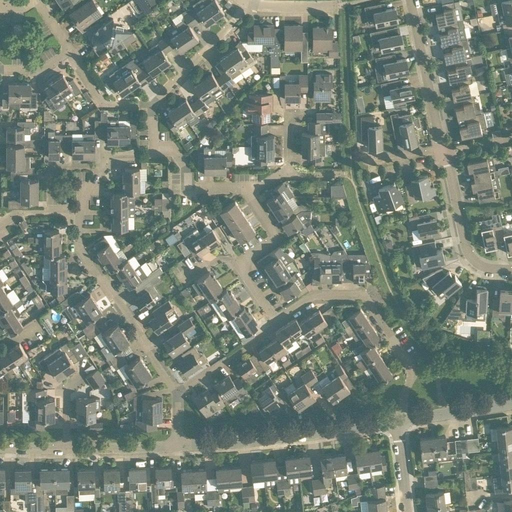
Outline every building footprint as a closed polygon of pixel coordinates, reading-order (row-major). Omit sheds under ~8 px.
[(82,27),(97,17),(92,9),(97,6),(92,0),(90,0),(70,14),(75,21),(76,20),(82,27)] [(224,13),(215,0),(202,0),(206,5),(215,19),(224,13)] [(498,13),(503,12),(511,10),(511,0),(496,0),(497,2),(495,2),(498,13)] [(453,1),(441,4),(443,13),(435,14),(437,25),(446,23),(457,21),(457,20),(455,21),(452,8),(455,7),(453,1)] [(395,8),(385,9),(382,10),(381,3),(364,7),(367,19),(374,18),(376,25),(397,20),(395,8)] [(195,9),(189,13),(196,23),(202,19),(205,25),(215,19),(206,5),(197,11),(195,9)] [(506,23),(502,24),(503,30),(511,28),(511,10),(503,12),(506,23)] [(175,25),(176,26),(189,45),(198,39),(190,27),(196,23),(189,13),(183,17),(184,19),(175,25)] [(94,45),(95,46),(96,48),(106,42),(107,43),(109,42),(112,43),(112,46),(112,47),(132,33),(123,31),(124,27),(116,26),(115,28),(112,27),(113,19),(97,29),(96,30),(95,31),(94,32),(94,33),(93,34),(93,35),(92,36),(92,37),(92,39),(92,40),(92,41),(93,42),(93,44),(94,45)] [(441,44),(450,42),(461,40),(466,39),(464,26),(459,27),(457,21),(446,23),(448,32),(439,34),(441,44)] [(247,42),(242,42),(246,49),(248,51),(262,51),(262,53),(271,53),(271,66),(271,73),(280,73),(280,66),(279,53),(279,42),(279,34),(273,34),(273,28),(273,25),(262,25),(262,27),(254,27),(254,33),(247,33),(247,42)] [(307,62),(307,37),(301,37),(301,25),(293,25),(292,27),(284,28),(284,49),(301,50),(301,62),(307,62)] [(171,34),(169,35),(163,39),(170,49),(176,46),(180,51),(189,45),(176,26),(169,31),(171,34)] [(338,43),(331,43),(331,27),(313,27),(313,51),(329,51),(329,57),(338,57),(338,43)] [(388,36),(386,28),(369,32),(372,45),(380,43),(381,50),(403,46),(400,33),(388,36)] [(511,28),(503,30),(505,37),(508,36),(511,47),(511,46),(511,28)] [(152,54),(161,68),(170,62),(164,53),(170,49),(163,39),(157,43),(161,48),(152,54)] [(466,39),(461,40),(450,42),(451,51),(443,53),(445,63),(454,61),(465,58),(463,46),(468,45),(466,39)] [(228,53),(237,67),(241,72),(255,62),(246,49),(241,52),(237,47),(228,53)] [(237,67),(228,53),(219,59),(227,71),(221,75),(228,85),(234,81),(232,78),(241,72),(237,67)] [(141,71),(148,81),(155,76),(153,74),(161,68),(152,54),(142,61),(147,67),(141,71)] [(375,57),(376,65),(377,70),(385,68),(387,76),(408,71),(405,58),(393,61),(392,54),(375,57)] [(449,81),(458,80),(469,77),(472,76),(470,64),(472,63),(470,57),(465,58),(454,61),(455,70),(447,71),(449,81)] [(122,75),(131,88),(139,83),(141,86),(148,81),(141,71),(133,59),(127,63),(131,69),(122,75)] [(211,73),(202,79),(211,93),(215,98),(224,92),(222,89),(228,85),(221,75),(215,79),(211,73)] [(313,80),(313,96),(321,96),(321,93),(330,93),(329,84),(332,84),(332,74),(315,74),(315,80),(313,80)] [(62,75),(53,81),(63,95),(72,89),(76,95),(81,91),(73,79),(68,83),(62,75)] [(122,94),(131,88),(122,75),(113,81),(111,78),(106,82),(113,92),(118,89),(122,94)] [(279,75),(279,90),(284,90),(284,99),(299,99),(299,90),(307,90),(307,75),(299,75),(299,82),(285,82),(285,75),(279,75)] [(453,100),(461,98),(473,96),(473,95),(471,96),(468,84),(471,83),(469,77),(458,80),(459,88),(451,90),(453,100)] [(211,93),(202,79),(193,85),(201,97),(195,101),(202,112),(208,108),(206,104),(215,98),(211,93)] [(406,104),(405,99),(414,97),(411,84),(398,86),(397,79),(380,83),(383,96),(390,94),(392,101),(393,107),(406,104)] [(63,95),(53,81),(44,87),(49,95),(44,98),(53,111),(58,107),(54,101),(63,95)] [(8,100),(19,100),(19,83),(8,83),(8,93),(2,93),(2,107),(8,107),(8,100)] [(30,83),(19,83),(19,100),(19,107),(36,107),(36,93),(30,93),(30,83)] [(250,95),(249,96),(249,102),(246,102),(246,110),(252,110),(252,119),(269,119),(269,95),(250,95)] [(465,117),(480,114),(483,113),(475,114),(472,102),(475,102),(473,96),(461,98),(463,107),(455,109),(457,119),(465,117)] [(186,99),(177,106),(186,119),(190,126),(205,116),(202,112),(195,101),(190,105),(186,99)] [(186,119),(177,106),(167,112),(171,117),(166,121),(173,131),(178,128),(177,125),(186,119)] [(492,110),(484,111),(486,125),(493,124),(492,110)] [(321,122),(326,122),(331,122),(331,113),(316,113),(316,122),(321,122)] [(390,114),(394,135),(401,133),(404,145),(417,143),(410,113),(398,116),(397,113),(390,114)] [(483,113),(480,114),(465,117),(467,126),(459,128),(461,137),(465,137),(465,139),(475,137),(475,134),(482,133),(481,132),(480,127),(486,126),(483,113)] [(360,116),(361,136),(368,135),(369,148),(382,147),(381,125),(373,126),(373,116),(360,116)] [(83,134),(83,139),(83,157),(94,157),(94,137),(101,137),(101,120),(94,120),(94,134),(83,134)] [(107,143),(118,143),(118,125),(118,120),(101,120),(101,137),(107,137),(107,143)] [(129,125),(118,125),(118,143),(129,143),(129,137),(136,137),(136,120),(129,120),(129,125)] [(6,139),(17,139),(22,139),(24,139),(24,133),(29,133),(29,127),(34,127),(34,121),(17,121),(17,127),(6,127),(6,139)] [(321,122),(316,122),(308,122),(308,133),(301,133),(301,144),(324,144),(324,133),(321,133),(321,122)] [(267,135),(267,123),(254,123),(254,136),(257,136),(257,147),(273,146),(273,135),(267,135)] [(48,148),(48,157),(60,157),(60,151),(66,151),(66,134),(63,134),(59,134),(55,134),(55,131),(48,131),(48,139),(48,141),(48,148)] [(72,134),(66,134),(66,151),(72,151),(72,157),(83,157),(83,139),(72,139),(72,134)] [(24,139),(22,139),(17,139),(17,145),(6,145),(6,156),(24,156),(24,146),(34,146),(34,139),(24,139)] [(324,144),(301,144),(301,155),(308,155),(308,161),(321,161),(321,155),(324,155),(324,144)] [(251,154),(251,157),(254,157),(254,164),(267,164),(267,158),(273,158),(273,146),(257,147),(251,147),(251,154)] [(197,153),(198,166),(203,166),(204,173),(215,173),(215,156),(215,148),(203,148),(203,153),(197,153)] [(225,156),(215,156),(215,173),(226,173),(226,166),(232,166),(232,148),(225,148),(225,156)] [(17,173),(22,174),(22,173),(27,173),(34,173),(34,167),(29,167),(29,156),(24,156),(6,156),(6,167),(17,167),(17,173)] [(470,181),(470,182),(495,177),(493,170),(489,171),(486,158),(480,160),(480,157),(470,159),(470,162),(466,162),(468,172),(472,171),(474,181),(470,181)] [(122,180),(139,180),(139,168),(125,168),(125,172),(122,172),(122,180)] [(20,180),(20,191),(38,191),(38,179),(27,179),(27,173),(22,173),(22,174),(17,173),(10,173),(10,180),(20,180)] [(405,185),(408,203),(416,202),(415,197),(422,195),(422,196),(435,193),(432,179),(428,180),(427,174),(418,176),(418,178),(413,179),(414,183),(405,185)] [(478,200),(480,200),(499,196),(497,189),(493,190),(490,178),(495,177),(470,182),(472,191),(476,190),(478,200)] [(139,180),(122,180),(123,188),(125,188),(125,192),(127,192),(127,193),(139,193),(139,180)] [(287,200),(292,196),(293,195),(287,186),(286,187),(282,182),(272,189),(275,194),(266,200),(272,209),(287,200)] [(380,194),(373,197),(378,212),(386,210),(385,207),(403,201),(398,188),(396,189),(394,183),(387,185),(378,188),(379,191),(380,194)] [(331,197),(346,196),(342,184),(330,184),(331,197)] [(8,208),(22,208),(27,208),(27,202),(38,202),(38,191),(20,191),(20,200),(8,199),(8,208)] [(125,192),(113,192),(113,196),(111,197),(111,205),(127,204),(127,193),(127,192),(125,192)] [(287,213),(290,217),(296,213),(296,214),(301,210),(298,205),(293,209),(287,200),(272,209),(279,218),(287,213)] [(255,231),(241,211),(235,201),(220,211),(220,212),(240,241),(255,231)] [(113,216),(128,216),(127,204),(111,205),(111,213),(113,213),(113,216)] [(220,212),(220,211),(216,206),(206,213),(210,219),(220,212)] [(297,227),(300,231),(310,224),(310,210),(301,210),(296,214),(296,213),(290,217),(282,223),(288,233),(297,227)] [(433,219),(429,220),(419,222),(418,215),(408,217),(411,230),(418,228),(420,238),(439,234),(436,223),(434,224),(433,219)] [(128,216),(113,216),(113,220),(111,221),(111,229),(128,229),(128,216)] [(23,228),(27,225),(23,219),(19,222),(23,228)] [(310,224),(301,231),(305,236),(314,230),(310,224)] [(507,253),(501,224),(480,228),(482,238),(481,238),(480,238),(482,247),(483,247),(484,246),(484,249),(496,246),(495,241),(504,239),(507,253)] [(501,224),(507,253),(511,252),(511,231),(503,233),(501,224)] [(204,230),(200,233),(210,247),(220,240),(219,240),(224,236),(217,226),(212,229),(212,228),(206,232),(204,230)] [(35,243),(44,243),(61,242),(61,234),(59,234),(58,230),(44,230),(44,231),(42,231),(36,231),(35,231),(35,243)] [(199,254),(210,247),(200,233),(195,235),(193,231),(182,239),(194,257),(199,253),(199,254)] [(177,240),(173,233),(165,238),(170,245),(177,240)] [(102,262),(116,253),(105,237),(94,244),(98,250),(97,250),(99,254),(97,255),(102,262)] [(140,242),(144,248),(149,244),(146,239),(140,242)] [(410,245),(410,246),(413,245),(416,260),(419,259),(421,267),(444,262),(442,249),(434,250),(434,248),(435,248),(434,241),(434,240),(410,245)] [(61,251),(61,242),(44,243),(44,255),(50,255),(59,255),(59,254),(59,251),(61,251)] [(149,244),(144,248),(147,252),(152,249),(149,244)] [(11,250),(15,255),(23,255),(17,246),(11,250)] [(270,275),(289,262),(280,248),(270,255),(273,260),(264,265),(270,275)] [(7,249),(2,253),(5,258),(11,254),(7,249)] [(123,262),(122,262),(116,253),(102,262),(106,269),(108,267),(111,271),(116,267),(115,267),(123,262)] [(64,254),(59,254),(59,255),(50,255),(50,267),(66,266),(66,258),(64,258),(64,254)] [(330,263),(330,257),(314,257),(314,270),(319,270),(319,280),(330,280),(330,263)] [(347,257),(341,257),(330,257),(330,263),(330,280),(341,280),(341,270),(347,270),(347,257)] [(374,278),(368,262),(367,257),(347,257),(347,270),(353,270),(353,280),(364,280),(364,277),(373,277),(373,278),(374,278)] [(9,263),(12,268),(17,265),(14,259),(9,263)] [(115,267),(116,267),(118,270),(116,272),(120,278),(134,269),(127,259),(122,262),(123,262),(115,267)] [(20,263),(24,268),(29,265),(26,260),(20,263)] [(276,284),(281,281),(284,286),(294,279),(299,276),(289,262),(270,275),(276,284)] [(32,270),(29,265),(24,268),(27,273),(32,270)] [(50,267),(50,279),(64,278),(64,275),(66,275),(66,266),(50,267)] [(159,266),(141,278),(134,269),(120,278),(125,285),(127,284),(129,287),(133,285),(136,290),(138,289),(150,281),(163,272),(159,266)] [(434,293),(434,292),(441,287),(447,294),(449,292),(451,293),(455,287),(461,282),(454,275),(453,276),(449,271),(446,274),(441,269),(422,278),(434,293)] [(197,280),(203,290),(217,281),(213,274),(211,276),(209,272),(197,280)] [(18,278),(22,283),(27,280),(24,274),(18,278)] [(308,290),(299,276),(294,279),(284,286),(279,289),(286,298),(295,292),(298,297),(308,290)] [(64,282),(64,278),(50,279),(50,291),(67,291),(67,282),(64,282)] [(31,285),(27,280),(22,283),(25,288),(31,285)] [(157,292),(150,281),(138,289),(142,294),(135,299),(142,310),(155,302),(151,296),(157,292)] [(217,281),(203,290),(210,300),(214,298),(214,297),(222,292),(220,289),(222,288),(217,281)] [(462,293),(452,307),(459,311),(475,312),(475,310),(485,311),(485,309),(486,309),(487,309),(488,290),(487,290),(487,291),(486,291),(486,289),(484,288),(485,287),(485,288),(485,287),(477,285),(477,286),(478,286),(478,288),(476,288),(475,298),(466,298),(462,295),(463,293),(462,293)] [(214,298),(221,307),(235,298),(230,291),(228,293),(226,289),(222,292),(214,297),(214,298)] [(510,311),(511,290),(500,289),(499,302),(492,302),(492,316),(503,317),(504,311),(510,311)] [(72,302),(74,304),(80,313),(96,303),(90,294),(80,300),(75,292),(65,299),(60,302),(63,307),(72,302)] [(184,296),(187,301),(193,297),(189,292),(184,296)] [(0,310),(0,311),(1,311),(9,306),(13,304),(6,293),(0,297),(0,310)] [(56,297),(60,302),(65,299),(61,293),(56,297)] [(32,298),(35,303),(40,300),(37,295),(32,298)] [(196,302),(193,297),(187,301),(191,306),(196,302)] [(240,309),(239,309),(237,306),(239,305),(235,298),(221,307),(228,318),(232,315),(240,309)] [(40,300),(35,303),(38,308),(44,305),(40,300)] [(178,317),(174,311),(167,301),(152,311),(155,316),(149,320),(157,332),(171,322),(178,317)] [(0,321),(2,325),(16,316),(20,313),(13,303),(13,304),(9,306),(1,311),(0,311),(0,321)] [(102,312),(96,303),(80,313),(86,322),(102,312)] [(202,306),(197,309),(200,314),(205,311),(202,306)] [(244,306),(239,309),(240,309),(232,315),(238,325),(252,315),(248,309),(246,310),(244,306)] [(331,307),(326,310),(333,320),(338,317),(331,307)] [(344,327),(346,332),(367,318),(360,308),(348,316),(352,322),(344,327)] [(328,324),(333,320),(326,310),(321,313),(319,310),(309,316),(318,331),(323,328),(321,326),(327,322),(328,324)] [(252,315),(238,325),(245,335),(257,327),(255,323),(257,322),(252,315)] [(16,316),(2,325),(6,331),(8,330),(10,334),(23,326),(16,316)] [(309,316),(298,323),(303,330),(303,331),(306,335),(312,332),(313,334),(318,331),(309,316)] [(164,341),(172,354),(189,343),(183,333),(194,326),(189,318),(177,325),(181,330),(164,341)] [(298,334),(303,331),(303,330),(298,323),(295,318),(285,325),(295,340),(299,337),(298,334)] [(373,328),(367,318),(346,332),(349,336),(351,335),(355,340),(361,336),(373,328)] [(207,324),(210,329),(215,326),(212,321),(207,324)] [(82,328),(86,334),(96,327),(93,322),(82,328)] [(107,343),(123,332),(117,324),(101,334),(107,343)] [(284,344),(287,349),(293,344),(292,342),(295,340),(285,325),(275,332),(278,337),(279,337),(283,344),(284,344)] [(215,326),(210,329),(213,334),(219,331),(215,326)] [(96,327),(86,334),(89,339),(100,332),(96,327)] [(380,338),(373,328),(361,336),(365,342),(357,347),(360,351),(372,344),(380,338)] [(129,341),(123,332),(107,343),(113,352),(129,341)] [(478,340),(478,343),(490,347),(490,346),(491,332),(489,332),(486,332),(485,339),(478,339),(478,340)] [(240,338),(244,343),(249,340),(245,335),(240,338)] [(322,336),(315,340),(318,345),(324,340),(322,336)] [(278,337),(268,343),(278,358),(283,355),(281,352),(287,349),(284,344),(283,344),(279,337),(278,337)] [(52,352),(56,357),(67,373),(76,367),(68,356),(73,353),(78,360),(87,354),(79,342),(70,348),(66,342),(52,352)] [(274,361),(278,358),(268,343),(258,350),(263,357),(258,360),(265,370),(270,367),(266,362),(272,358),(274,361)] [(19,344),(9,350),(17,362),(22,359),(24,361),(29,358),(19,344)] [(358,367),(378,354),(372,344),(360,351),(359,351),(363,357),(355,363),(358,367)] [(196,359),(201,356),(194,345),(180,354),(184,359),(178,363),(186,375),(200,365),(196,359)] [(308,345),(302,349),(304,354),(311,349),(308,345)] [(298,358),(304,354),(302,349),(295,354),(298,358)] [(0,356),(0,358),(12,377),(16,374),(11,366),(17,362),(9,350),(0,356)] [(109,358),(113,364),(123,356),(120,351),(109,358)] [(67,373),(56,357),(52,352),(38,361),(45,372),(50,368),(58,379),(67,373)] [(385,364),(378,354),(358,367),(361,371),(369,366),(373,372),(385,364)] [(113,364),(116,368),(116,369),(127,362),(123,356),(113,364)] [(130,376),(145,366),(139,357),(123,367),(130,376)] [(265,370),(258,360),(252,364),(248,357),(237,365),(248,382),(265,371),(265,370)] [(0,358),(0,373),(2,372),(8,380),(12,377),(0,358)] [(288,358),(282,363),(284,367),(291,363),(288,358)] [(385,364),(373,372),(377,377),(369,383),(372,387),(392,374),(385,364)] [(347,376),(340,365),(326,375),(327,376),(330,380),(341,396),(349,391),(342,379),(347,376)] [(145,366),(130,376),(136,385),(151,375),(145,366)] [(86,376),(89,380),(94,388),(105,380),(97,369),(86,376)] [(306,373),(311,380),(313,384),(318,380),(311,370),(306,373)] [(304,382),(296,387),(307,404),(315,398),(308,387),(313,384),(311,380),(306,373),(300,377),(304,382)] [(247,391),(240,380),(238,378),(233,382),(228,375),(216,384),(228,402),(238,395),(238,396),(247,391)] [(330,380),(327,376),(319,382),(332,402),(341,396),(330,380)] [(270,412),(280,406),(276,400),(278,399),(269,386),(261,391),(262,393),(257,397),(264,408),(266,407),(270,412)] [(307,404),(296,387),(287,393),(284,388),(279,391),(286,402),(291,399),(298,410),(307,404)] [(133,396),(134,396),(138,394),(135,388),(124,394),(126,399),(133,396)] [(35,409),(54,409),(54,398),(43,398),(43,389),(41,389),(36,389),(26,389),(26,399),(29,399),(29,403),(28,404),(28,409),(35,409)] [(134,396),(134,403),(134,409),(142,409),(161,409),(161,398),(149,398),(146,390),(138,394),(134,396)] [(194,398),(206,415),(224,403),(216,392),(211,395),(207,390),(194,398)] [(76,409),(95,409),(99,409),(99,398),(76,398),(76,409)] [(260,411),(257,406),(251,409),(255,414),(260,411)] [(28,429),(43,429),(43,420),(54,420),(54,409),(35,409),(35,419),(28,419),(28,429)] [(95,409),(76,409),(76,420),(95,420),(95,409)] [(161,420),(161,409),(142,409),(142,419),(136,419),(136,429),(151,429),(151,420),(161,420)] [(17,424),(16,410),(7,410),(8,424),(17,424)] [(497,440),(511,438),(511,425),(496,427),(497,440)] [(445,436),(432,437),(435,461),(448,459),(445,436)] [(435,461),(432,437),(419,439),(422,462),(435,461)] [(511,438),(497,440),(498,452),(511,450),(511,438)] [(379,449),(367,451),(369,469),(381,467),(379,449)] [(511,450),(498,452),(499,464),(511,462),(511,450)] [(369,469),(367,451),(355,452),(357,470),(369,469)] [(344,454),(332,456),(335,474),(347,472),(344,454)] [(297,456),(299,474),(311,473),(309,455),(297,456)] [(285,458),(286,465),(287,476),(299,474),(297,456),(285,458)] [(323,478),(318,479),(319,494),(326,493),(325,485),(330,484),(328,475),(335,474),(332,456),(320,457),(323,478)] [(274,459),(262,460),(264,478),(276,477),(274,459)] [(264,478),(262,460),(250,461),(252,479),(264,478)] [(511,462),(499,464),(501,476),(511,474),(511,462)] [(228,467),(229,485),(241,484),(240,466),(228,467)] [(164,492),(164,484),(176,483),(176,473),(170,473),(170,467),(155,468),(157,488),(151,488),(151,490),(151,501),(158,501),(158,493),(164,492)] [(229,485),(228,467),(216,468),(217,486),(229,485)] [(471,489),(470,477),(469,467),(463,468),(465,490),(471,489)] [(54,469),(54,485),(55,494),(67,493),(67,485),(68,485),(68,468),(54,469)] [(130,486),(146,485),(145,468),(129,469),(130,486)] [(29,502),(30,502),(36,502),(36,496),(36,487),(30,487),(30,469),(15,469),(15,487),(29,487),(29,502)] [(40,469),(40,478),(40,486),(43,485),(43,494),(55,494),(54,485),(54,469),(40,469)] [(78,476),(78,487),(79,493),(94,493),(94,502),(100,502),(99,488),(94,488),(94,486),(93,469),(78,470),(78,476)] [(118,469),(104,469),(104,487),(119,486),(118,469)] [(205,469),(193,470),(194,488),(206,487),(205,469)] [(182,489),(194,488),(193,470),(181,470),(182,489)] [(359,473),(353,474),(355,489),(361,488),(359,473)] [(349,489),(355,489),(353,474),(346,475),(349,489)] [(511,474),(501,476),(502,489),(511,487),(511,474)] [(476,476),(470,477),(471,489),(483,488),(482,478),(476,479),(476,476)] [(313,494),(319,494),(318,479),(311,480),(313,494)] [(125,490),(118,491),(117,491),(117,501),(119,501),(119,511),(116,511),(125,511),(126,501),(125,490)] [(426,504),(426,505),(444,504),(443,491),(425,493),(425,495),(424,495),(425,504),(426,504)] [(386,510),(384,492),(370,493),(370,500),(367,500),(368,511),(386,510)] [(503,498),(504,511),(511,511),(511,499),(509,500),(509,497),(503,498)] [(10,511),(10,500),(2,500),(3,509),(2,511),(10,511)]
